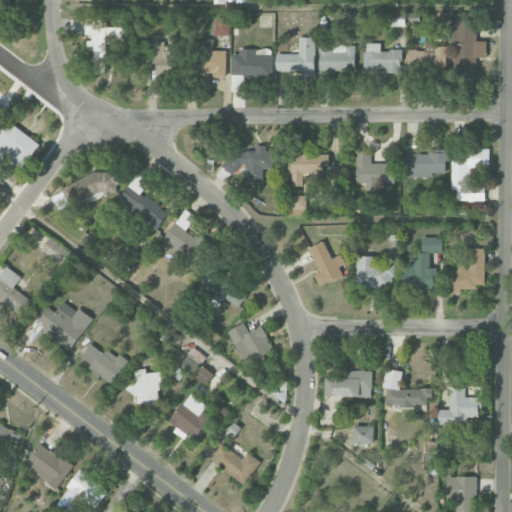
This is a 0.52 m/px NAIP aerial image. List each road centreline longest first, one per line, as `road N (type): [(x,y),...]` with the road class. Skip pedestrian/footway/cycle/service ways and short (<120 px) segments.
road 1 (residential): [(511,116),(94,116),(0,56)]
road 2 (residential): [(503,511),(506,0)]
road 3 (residential): [(270,511),(297,452),(306,404),(306,355),(285,289),(222,204),(94,116)]
road 4 (tertiary): [(202,511),(0,355)]
road 5 (residential): [(505,329),(301,329)]
road 6 (residential): [(0,237),(94,116)]
